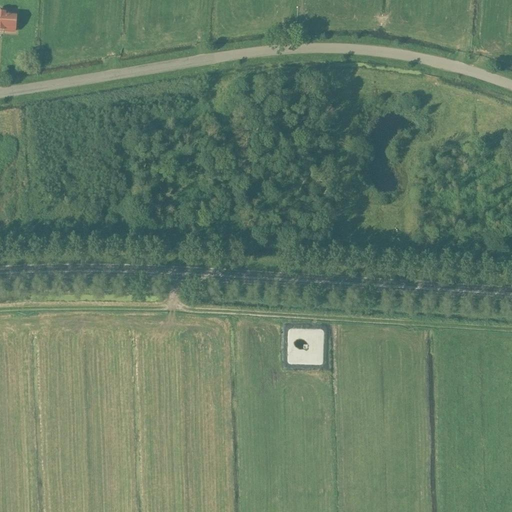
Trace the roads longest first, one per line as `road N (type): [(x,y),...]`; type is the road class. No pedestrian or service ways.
road 1 (unclassified): [(0,94),(320,50),(385,52),(511,86)]
road 2 (track): [(0,309),(173,304),(511,330)]
road 3 (primary): [(511,295),(172,274),(0,273)]
road 4 (track): [(442,325),(447,484)]
